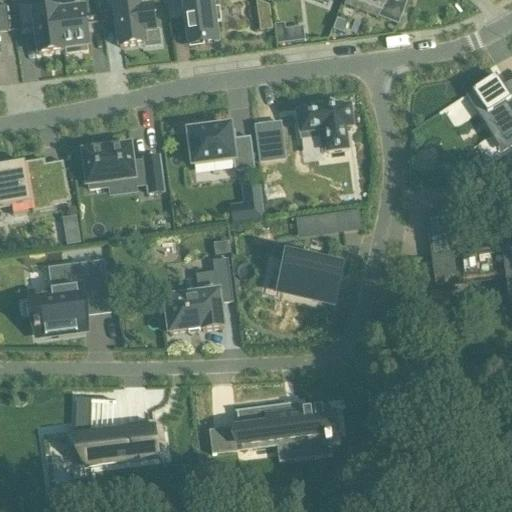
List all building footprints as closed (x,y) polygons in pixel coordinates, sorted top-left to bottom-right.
[(81,0),(56,3),(56,7),(57,7),(63,52),(64,52),(67,52),(67,55),(86,53),(86,49),(88,49),(81,0)] [(212,0),(169,0),(172,20),(185,18),(189,47),(203,45),(203,46),(209,45),(209,44),(218,43),(215,24),(221,23),(219,9),(214,10),(212,0)] [(346,0),(349,1),(382,14),(387,2),(397,5),(397,4),(405,7),(407,0),(346,0)] [(270,8),(259,4),(261,19),(271,18),(270,8)] [(35,5),(18,7),(21,32),(35,30),(38,57),(65,53),(64,52),(63,52),(57,7),(56,7),(35,10),(35,5)] [(141,6),(115,9),(120,49),(146,46),(145,39),(156,37),(152,11),(142,13),(141,6)] [(6,7),(0,8),(0,34),(10,33),(6,7)] [(337,20),(333,31),(344,36),(348,24),(337,20)] [(286,25),(274,27),(277,46),(289,44),(287,31),(286,25)] [(511,102),(496,78),(466,98),(477,115),(484,111),(503,141),(511,134),(511,102)] [(353,131),(350,110),(343,111),(343,109),(322,112),(322,114),(299,117),(302,141),(323,139),(325,157),(348,154),(346,132),(353,131)] [(287,161),(282,124),(257,127),(261,164),(287,161)] [(233,142),(231,128),(188,134),(193,168),(234,163),(235,173),(254,170),(250,139),(233,142)] [(164,195),(160,159),(144,161),(144,162),(133,164),(131,149),(131,148),(129,148),(101,151),(101,152),(85,154),(83,154),(83,156),(87,186),(87,188),(89,188),(89,192),(108,190),(108,185),(133,182),(135,182),(135,181),(146,180),(148,197),(164,195)] [(52,206),(70,203),(66,174),(48,176),(47,164),(0,169),(0,210),(12,209),(14,219),(53,214),(52,206)] [(323,237),(320,218),(298,221),(300,240),(323,237)] [(79,231),(65,234),(67,247),(81,245),(79,231)] [(511,246),(431,257),(435,291),(438,290),(437,287),(504,279),(509,311),(511,310),(511,246)] [(287,261),(279,294),(334,306),(339,283),(341,274),(331,271),(287,261)] [(217,294),(165,301),(169,336),(189,333),(200,332),(202,331),(202,333),(224,330),(220,306),(233,304),(227,262),(213,264),(217,294)] [(32,295),(38,339),(85,333),(83,316),(107,313),(101,269),(64,274),(66,290),(32,295)] [(73,438),(66,439),(67,441),(73,440),(83,438),(87,469),(158,460),(154,427),(88,436),(89,405),(114,406),(115,404),(89,404),(73,403),(73,405),(74,405),(73,438)] [(301,405),(235,414),(235,415),(237,415),(239,429),(242,454),(277,449),(330,442),(332,442),(331,436),(341,435),(338,411),(345,411),(345,409),(301,415),(300,406),(302,406),(301,405)]
